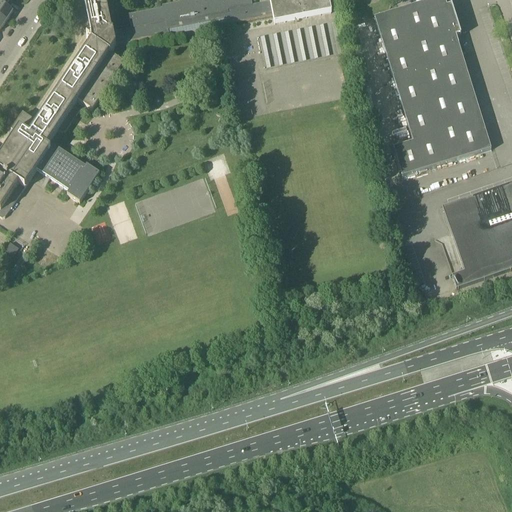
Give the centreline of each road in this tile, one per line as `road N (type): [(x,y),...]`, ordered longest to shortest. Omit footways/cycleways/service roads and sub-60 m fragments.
road 1 (primary): [(37,511),(445,387)]
road 2 (primary): [(280,407),(0,491)]
road 3 (primary): [(511,313),(280,407)]
road 4 (primary): [(511,335),(280,407)]
